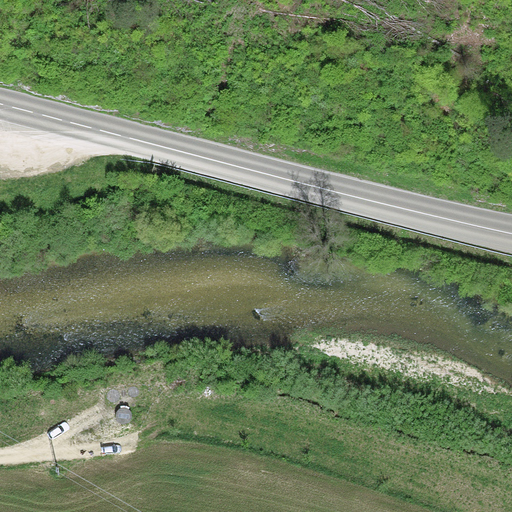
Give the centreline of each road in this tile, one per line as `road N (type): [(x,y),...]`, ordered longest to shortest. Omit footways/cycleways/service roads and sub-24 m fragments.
road 1 (primary): [(0,101),(511,231)]
road 2 (track): [(182,411),(122,442),(0,454)]
